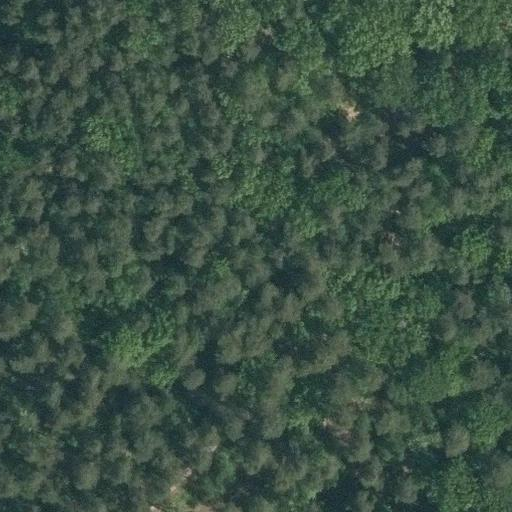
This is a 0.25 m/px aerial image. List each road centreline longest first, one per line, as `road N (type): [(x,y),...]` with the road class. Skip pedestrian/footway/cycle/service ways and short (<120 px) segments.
road 1 (track): [(511,167),(141,511)]
road 2 (track): [(511,11),(383,44),(359,0)]
